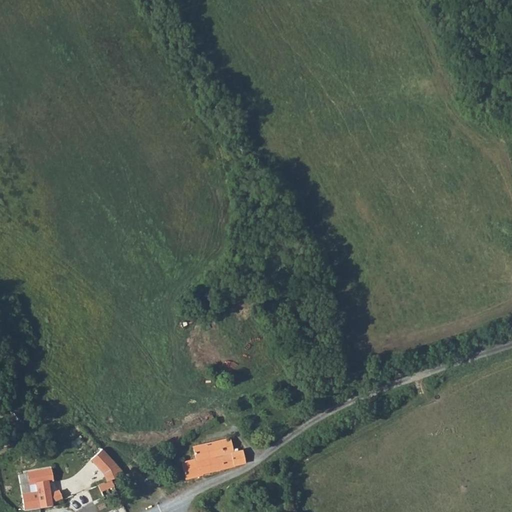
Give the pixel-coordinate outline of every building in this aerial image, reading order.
[(197,461),(237,451),(237,448),(233,449),(230,438),(193,447),(196,458),(186,460),(181,462),(183,469),(197,465),(197,461)] [(123,470),(103,449),(91,460),(103,473),(107,482),(115,477),(123,470)] [(203,475),(246,464),(244,456),(242,449),(237,451),(197,461),(197,465),(183,469),(185,479),(203,475)] [(304,465),(321,459),(317,450),(301,456),(304,465)] [(19,475),(26,511),(53,506),(53,504),(63,500),(59,492),(51,495),(49,482),(52,482),(50,470),(19,475)]
